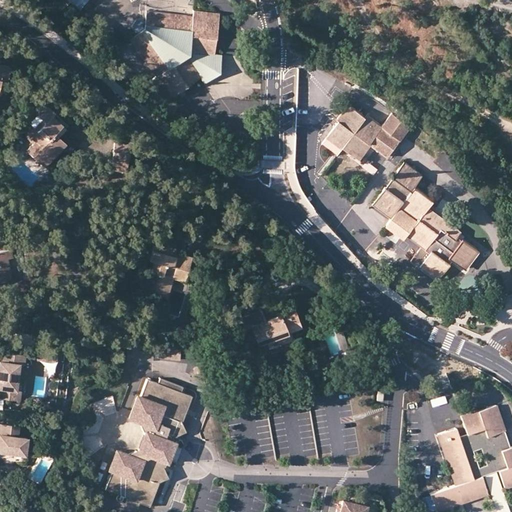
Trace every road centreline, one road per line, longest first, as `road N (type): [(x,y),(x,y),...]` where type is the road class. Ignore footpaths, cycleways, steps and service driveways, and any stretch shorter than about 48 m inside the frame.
road 1 (residential): [(0,14),(198,161),(265,194)]
road 2 (track): [(357,0),(387,47),(476,109),(511,122)]
road 3 (residential): [(265,194),(274,37)]
road 4 (residential): [(364,284),(265,194)]
